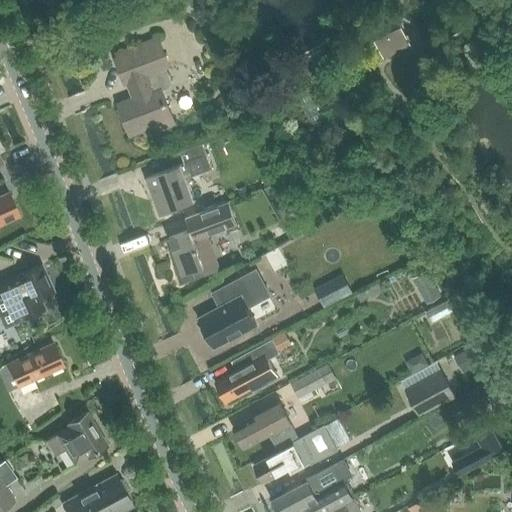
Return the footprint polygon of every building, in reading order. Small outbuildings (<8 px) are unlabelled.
[(372,28),(385,56),(412,43),(400,16),(372,28)] [(119,104),(130,134),(144,128),(146,134),(174,123),(161,89),(169,86),(170,83),(164,67),(168,65),(159,39),(118,54),(120,58),(117,60),(125,82),(128,81),(135,98),(119,104)] [(146,177),(160,214),(194,201),(186,179),(214,168),(203,141),(180,149),(185,162),(146,177)] [(0,194),(0,223),(19,214),(9,191),(0,194)] [(189,214),(194,228),(168,237),(176,258),(173,259),(178,279),(178,280),(179,281),(180,281),(180,282),(182,283),(183,283),(184,283),(219,270),(206,233),(240,221),(232,199),(189,214)] [(42,263),(0,282),(0,289),(15,322),(45,308),(40,297),(55,291),(42,263)] [(216,291),(223,305),(200,318),(203,323),(201,329),(207,339),(212,341),(215,346),(256,324),(247,307),(256,303),(270,295),(256,269),(216,291)] [(426,271),(412,276),(420,300),(435,295),(426,271)] [(273,338),(254,348),(261,362),(268,358),(280,352),(273,338)] [(0,366),(0,372),(8,390),(64,366),(53,342),(2,364),(0,366)] [(279,378),(268,358),(261,362),(254,348),(236,358),(241,368),(240,368),(236,370),(215,381),(226,402),(251,388),(253,391),(268,384),(279,378)] [(338,377),(330,363),(292,383),(299,397),(338,377)] [(441,370),(406,389),(420,415),(455,396),(441,370)] [(491,379),(442,405),(452,424),(501,398),(491,379)] [(296,436),(290,423),(279,402),(234,426),(245,447),(270,434),(277,446),(296,436)] [(57,454),(67,448),(76,463),(89,454),(90,455),(112,442),(91,407),(69,420),(70,423),(59,430),(60,431),(48,438),(57,454)] [(291,472),(306,464),(304,462),(309,459),(311,462),(335,448),(322,424),(292,441),(294,443),(255,464),(264,481),(289,468),(291,472)] [(504,451),(491,426),(476,435),(481,445),(452,461),(460,475),(504,451)] [(398,476),(409,497),(444,479),(433,458),(398,476)] [(327,511),(351,499),(342,481),(351,477),(342,460),(306,479),(308,481),(273,499),(280,511),(290,511),(309,502),(313,511),(327,511)] [(0,510),(18,497),(0,472),(0,510)] [(63,502),(68,511),(120,511),(133,506),(125,491),(126,487),(122,480),(118,478),(116,474),(63,502)] [(359,511),(387,497),(381,485),(330,511),(359,511)]
